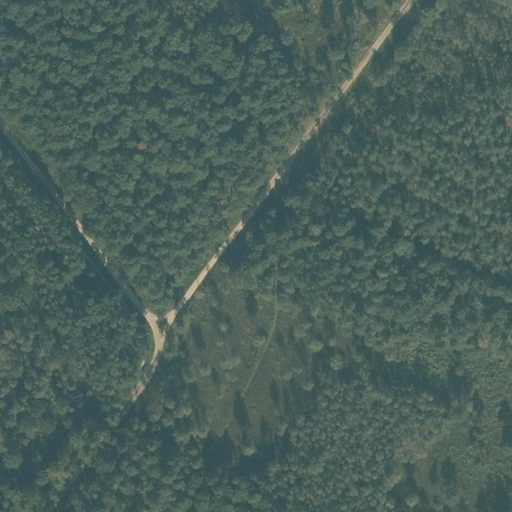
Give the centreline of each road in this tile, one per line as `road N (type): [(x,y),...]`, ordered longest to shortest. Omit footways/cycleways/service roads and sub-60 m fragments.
road 1 (track): [(46,511),(147,377),(158,333),(0,125)]
road 2 (track): [(288,178),(275,234),(273,324),(201,476)]
road 3 (track): [(288,178),(511,277)]
road 4 (track): [(147,338),(285,163)]
road 5 (track): [(285,163),(411,0)]
road 6 (track): [(201,476),(188,446),(97,419)]
